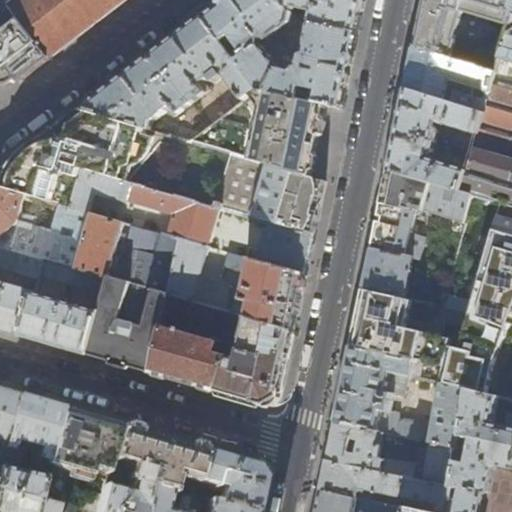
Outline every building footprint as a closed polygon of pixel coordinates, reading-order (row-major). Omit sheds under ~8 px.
[(19,0),(0,15),(0,85),(4,86),(8,86),(13,83),(17,81),(19,83),(104,18),(126,0),(19,0)] [(297,21),(290,12),(281,0),(225,0),(215,8),(203,17),(258,90),(326,105),(341,108),(348,74),(357,33),(312,24),(297,21)] [(281,0),(290,12),(295,8),(314,13),(312,24),(357,33),(361,12),(363,0),(281,0)] [(415,48),(453,59),(457,41),(455,41),(462,11),(508,25),(511,7),(511,0),(425,0),(422,15),(415,48)] [(467,171),(461,193),(470,195),(500,204),(511,206),(511,155),(505,153),(511,128),(511,7),(508,25),(495,71),(483,112),(478,133),(474,147),(469,146),(466,156),(471,157),(467,171)] [(172,41),(152,57),(174,87),(177,85),(191,104),(209,91),(203,84),(223,69),(225,70),(227,72),(227,73),(226,73),(226,74),(226,76),(226,77),(226,78),(227,79),(239,95),(230,101),(235,108),(258,90),(203,17),(172,41)] [(447,102),(483,112),(495,71),(453,59),(415,48),(410,71),(407,90),(444,101),(449,78),(452,80),(484,88),(482,98),(459,92),(458,96),(454,94),(448,97),(447,102)] [(175,117),(191,104),(177,85),(174,87),(152,57),(119,81),(82,110),(152,130),(153,123),(170,110),(175,117)] [(318,144),(326,105),(258,90),(235,108),(203,132),(190,142),(203,145),(228,153),(312,177),(318,144)] [(438,122),(478,133),(483,112),(447,102),(444,101),(407,90),(401,114),(396,138),(415,141),(417,136),(437,142),(440,131),(437,127),(438,122)] [(162,133),(152,130),(82,110),(75,115),(26,153),(81,169),(123,181),(162,133)] [(179,126),(175,137),(190,142),(203,132),(179,126)] [(433,185),(461,193),(467,171),(428,159),(430,154),(434,153),(437,142),(417,136),(415,141),(396,138),(392,157),(389,172),(433,185)] [(81,169),(26,153),(0,172),(0,188),(26,196),(50,203),(58,175),(57,173),(62,170),(63,173),(79,177),(81,169)] [(312,177),(228,153),(215,207),(220,209),(272,223),(298,231),(299,230),(314,235),(316,228),(326,181),(312,177)] [(215,207),(123,181),(81,169),(79,177),(70,208),(90,214),(95,195),(128,204),(129,201),(175,214),(168,236),(181,239),(209,247),(220,209),(215,207)] [(389,172),(373,250),(405,257),(415,220),(422,222),(426,211),(433,185),(389,172)] [(461,193),(433,185),(426,211),(463,222),(470,195),(461,193)] [(93,215),(90,214),(70,208),(59,205),(52,232),(19,222),(26,196),(0,188),(0,246),(44,259),(78,269),(93,215)] [(364,289),(349,362),(408,376),(445,385),(470,391),(488,395),(495,365),(511,325),(511,206),(500,204),(459,349),(448,346),(450,339),(404,328),(411,300),(364,289)] [(168,236),(93,215),(78,269),(107,278),(87,355),(119,364),(152,374),(163,325),(166,311),(169,295),(181,239),(168,236)] [(298,231),(272,223),(262,262),(306,275),(313,241),(314,235),(299,230),(298,231)] [(192,302),(209,247),(181,239),(169,295),(192,302)] [(40,276),(44,259),(0,246),(0,329),(22,336),(35,293),(0,282),(0,268),(32,278),(31,283),(37,285),(40,276)] [(107,278),(78,269),(44,259),(40,276),(98,292),(93,309),(35,293),(22,336),(54,346),(87,355),(107,278)] [(300,304),(306,275),(262,262),(250,259),(242,300),(247,301),(245,306),(250,307),(247,318),(294,332),(300,304)] [(229,313),(192,302),(169,295),(166,311),(226,328),(229,313)] [(284,378),(294,332),(247,318),(238,359),(219,353),(223,341),(182,330),(182,328),(180,327),(179,329),(163,325),(152,374),(171,379),(239,399),(267,407),(280,399),(284,378)] [(432,444),(459,449),(461,436),(470,391),(445,385),(432,443),(423,441),(426,428),(424,425),(406,421),(399,424),(399,415),(390,412),(394,394),(403,396),(408,376),(349,362),(343,392),(336,423),(385,433),(432,444)] [(482,511),(486,497),(488,496),(489,495),(494,472),(500,469),(511,471),(511,414),(508,414),(505,428),(492,425),(498,398),(488,395),(470,391),(461,436),(468,438),(467,444),(471,445),(466,465),(456,464),(452,489),(447,511),(482,511)] [(0,392),(0,440),(4,442),(17,397),(0,392)] [(37,403),(17,397),(4,442),(0,454),(0,511),(31,511),(35,499),(36,494),(40,480),(17,475),(24,450),(36,454),(32,472),(41,475),(44,463),(60,409),(37,403)] [(97,420),(60,409),(44,463),(87,476),(78,510),(85,511),(96,511),(106,475),(107,475),(120,427),(97,420)] [(328,462),(452,489),(456,464),(459,449),(432,444),(429,456),(427,453),(425,451),(423,450),(421,450),(418,452),(416,455),(414,466),(379,459),(385,433),(336,423),(332,443),(328,462)] [(144,434),(120,427),(107,475),(123,480),(130,482),(146,486),(177,494),(190,497),(190,498),(195,481),(203,451),(178,443),(144,434)] [(203,451),(195,481),(222,488),(218,505),(245,511),(255,511),(259,498),(263,479),(255,466),(222,456),(203,451)] [(436,511),(447,511),(452,489),(328,462),(325,477),(322,491),(372,502),(380,503),(382,497),(405,502),(406,498),(437,506),(436,511)] [(123,480),(107,475),(106,475),(96,511),(126,511),(128,507),(134,509),(133,511),(140,511),(146,486),(130,482),(128,492),(120,491),(123,480)] [(176,499),(177,494),(146,486),(140,511),(166,511),(164,511),(167,497),(176,499)] [(369,511),(372,502),(322,491),(317,511),(369,511)] [(195,511),(198,500),(190,498),(190,497),(186,511),(195,511)] [(35,499),(31,511),(56,511),(58,505),(35,499)] [(245,511),(218,505),(207,502),(204,511),(245,511)] [(394,511),(395,507),(380,503),(372,502),(369,511),(394,511)]
